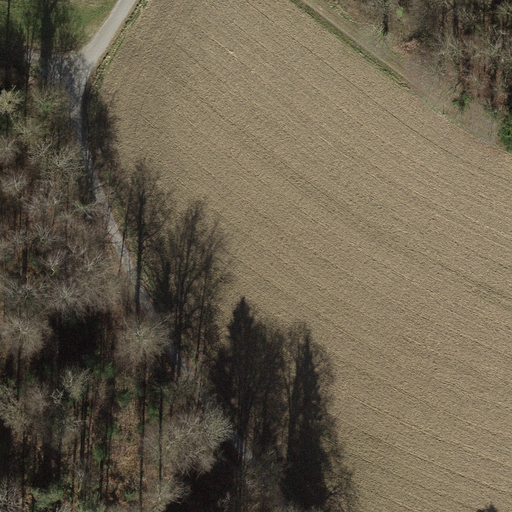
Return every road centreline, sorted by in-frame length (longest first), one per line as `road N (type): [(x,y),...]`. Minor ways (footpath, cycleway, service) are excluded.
road 1 (track): [(86,63),(78,95),(83,141),(106,220),(169,340),(282,511)]
road 2 (track): [(306,0),(446,111),(511,148)]
